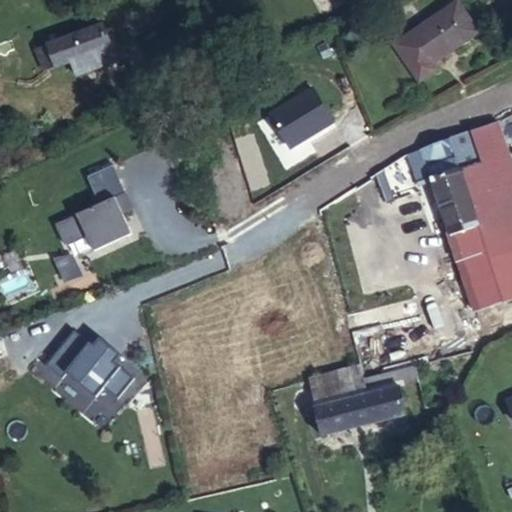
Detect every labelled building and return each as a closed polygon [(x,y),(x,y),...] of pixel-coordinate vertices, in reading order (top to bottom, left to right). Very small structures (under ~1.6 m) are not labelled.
[(433,64),(478,32),(458,3),(395,46),(420,82),(437,70),(433,64)] [(76,73),(117,60),(103,24),(38,48),(46,71),(73,61),(76,73)] [(414,134),(431,179),(472,303),(475,312),(504,303),(458,169),(454,158),(460,156),(448,122),(414,134)] [(511,165),(508,152),(458,169),(504,303),(511,300),(511,165)] [(96,249),(140,232),(114,164),(89,174),(101,204),(57,221),(66,244),(90,235),(96,249)] [(34,377),(104,428),(145,373),(97,338),(94,342),(72,326),(34,377)] [(361,366),(307,380),(314,400),(323,436),(408,414),(397,372),(364,380),(361,366)] [(248,511),(246,502),(203,511),(202,511),(248,511)]
